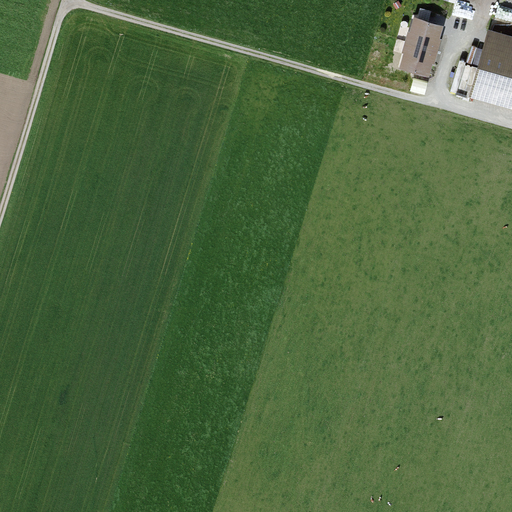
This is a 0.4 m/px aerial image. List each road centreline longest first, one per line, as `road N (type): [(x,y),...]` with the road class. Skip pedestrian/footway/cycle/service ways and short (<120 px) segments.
road 1 (track): [(511,126),(67,1)]
road 2 (track): [(67,0),(0,216)]
